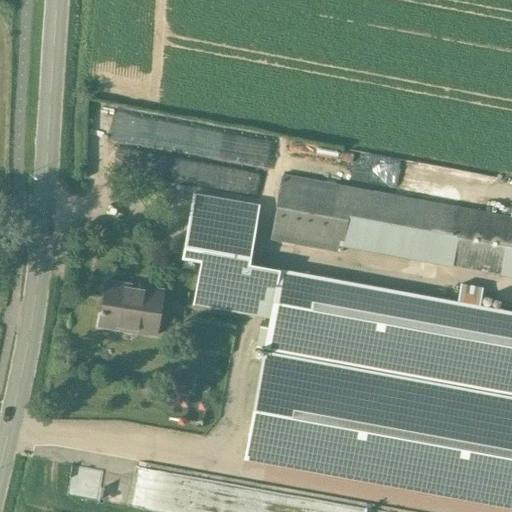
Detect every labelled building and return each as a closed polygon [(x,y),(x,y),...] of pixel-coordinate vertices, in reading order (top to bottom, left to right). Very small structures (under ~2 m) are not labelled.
[(95,142),(154,150),(155,141),(207,148),(210,128),(113,115),(112,121),(98,119),(95,142)] [(511,207),(511,216),(282,174),(270,240),(342,253),(343,246),(511,278),(511,207)] [(511,311),(481,306),(484,287),(460,284),(457,299),(280,267),(279,272),(202,259),(196,286),(193,302),(270,316),(245,460),(511,506),(511,311)] [(155,337),(163,291),(106,282),(98,327),(155,337)] [(297,511),(301,492),(140,467),(135,503),(159,507),(160,496),(166,497),(184,499),(182,511),(297,511)]
